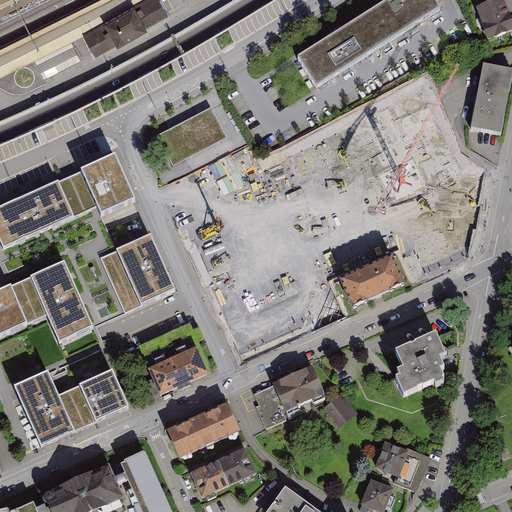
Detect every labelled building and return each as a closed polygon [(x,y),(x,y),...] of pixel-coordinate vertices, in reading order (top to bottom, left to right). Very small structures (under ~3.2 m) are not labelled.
[(0,0),(0,12),(25,0),(0,0)] [(0,77),(35,60),(71,42),(84,36),(105,24),(104,22),(134,5),(134,6),(144,0),(98,0),(94,2),(68,15),(43,28),(0,48),(0,77)] [(84,36),(96,57),(117,45),(118,46),(147,29),(147,28),(169,15),(160,0),(144,0),(134,6),(134,5),(104,22),(105,24),(84,36)] [(426,0),(400,0),(295,67),(313,96),(437,17),(426,0)] [(473,16),(485,49),(511,39),(511,23),(507,25),(500,6),(473,16)] [(35,60),(37,65),(74,47),(71,42),(35,60)] [(37,65),(45,79),(81,61),(74,47),(37,65)] [(81,61),(45,79),(47,83),(83,66),(81,61)] [(498,144),(511,80),(481,74),(468,138),(498,144)] [(371,118),(389,155),(446,128),(428,92),(371,118)] [(211,112),(157,140),(173,171),(227,143),(211,112)] [(361,130),(267,163),(286,217),(271,223),(253,173),(178,199),(193,244),(226,233),(229,241),(208,249),(234,324),(236,323),(247,353),(298,335),(289,308),(296,305),(285,276),(376,244),(371,231),(395,222),(397,230),(434,217),(432,211),(453,203),(437,159),(379,180),(361,130)] [(97,209),(101,218),(136,203),(115,156),(81,171),(97,209)] [(94,210),(97,209),(81,171),(0,208),(0,242),(3,250),(46,231),(94,210)] [(448,249),(472,256),(480,228),(456,221),(448,249)] [(100,263),(125,317),(174,294),(150,240),(100,263)] [(48,318),(59,345),(94,330),(66,263),(31,277),(48,318)] [(338,291),(350,318),(402,295),(390,268),(338,291)] [(0,338),(48,318),(31,277),(0,290),(0,338)] [(190,324),(139,346),(161,396),(219,371),(199,327),(193,329),(190,324)] [(396,382),(405,402),(430,390),(432,393),(441,389),(439,385),(444,382),(440,373),(445,370),(443,366),(439,358),(445,356),(436,336),(395,354),(402,371),(398,373),(401,379),(396,382)] [(256,409),(266,431),(285,422),(277,404),(279,403),(285,417),(307,407),(326,399),(312,370),(255,397),(260,407),(256,409)] [(14,390),(41,449),(86,430),(70,394),(58,399),(47,375),(14,390)] [(70,394),(86,430),(128,411),(112,375),(70,394)] [(325,408),(340,427),(357,415),(342,396),(325,408)] [(180,458),(241,431),(229,404),(168,430),(180,458)] [(506,445),(490,451),(496,467),(511,461),(506,445)] [(231,486),(256,475),(245,450),(189,475),(201,500),(231,486)] [(415,501),(428,466),(405,456),(404,460),(383,452),(373,479),(394,487),(391,493),(415,501)] [(112,511),(124,507),(117,494),(127,489),(138,511),(168,511),(144,460),(131,466),(129,464),(127,464),(125,466),(125,469),(109,476),(108,473),(41,502),(45,510),(41,511),(33,511),(32,509),(25,511),(112,511)] [(318,511),(285,487),(267,511),(318,511)] [(356,511),(385,511),(392,498),(366,488),(356,511)]
